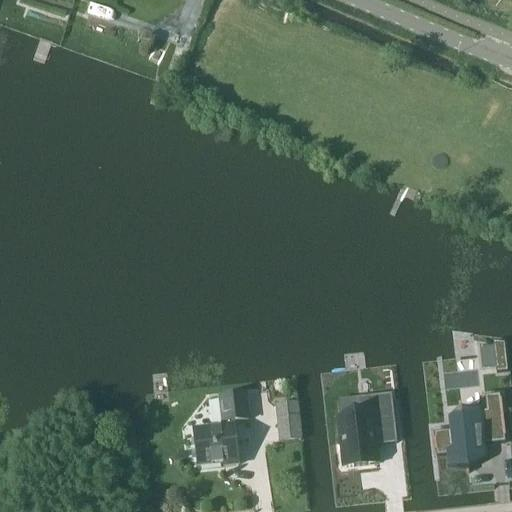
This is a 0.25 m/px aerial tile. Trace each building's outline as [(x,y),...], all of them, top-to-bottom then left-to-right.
[(494,349),(480,348),(483,371),(496,369),(497,374),(508,373),(505,345),(494,344),(494,349)] [(239,466),(234,424),(249,422),(246,394),(218,397),(222,427),(194,431),(198,468),(224,465),(224,468),(239,466)] [(435,440),(434,441),(435,452),(436,452),(437,458),(447,457),(448,470),(466,472),(466,476),(469,475),(469,473),(488,460),(487,459),(486,447),(506,444),(505,435),(502,408),(500,396),(485,398),(487,413),(482,413),(482,411),(462,413),(462,411),(459,411),(459,414),(448,421),(449,423),(450,433),(435,435),(435,440)] [(360,417),(338,420),(344,469),(354,468),(354,469),(368,467),(378,465),(376,448),(379,447),(378,442),(395,440),(395,445),(397,445),(391,397),(358,401),(360,417)] [(299,404),(275,407),(279,444),(302,442),(299,404)]
